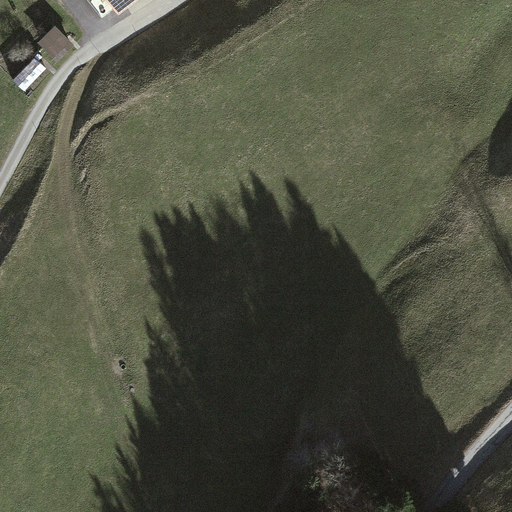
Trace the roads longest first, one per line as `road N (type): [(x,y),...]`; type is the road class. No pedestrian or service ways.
road 1 (track): [(108,387),(58,186),(56,134),(76,79),(103,39),(73,0)]
road 2 (track): [(165,0),(103,39),(51,86),(0,182)]
road 3 (unclassified): [(425,511),(511,409)]
